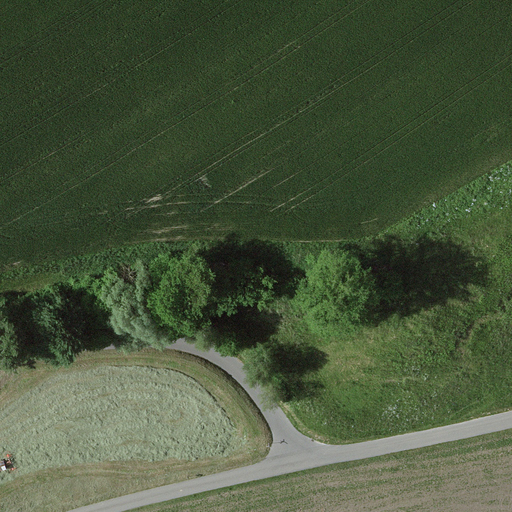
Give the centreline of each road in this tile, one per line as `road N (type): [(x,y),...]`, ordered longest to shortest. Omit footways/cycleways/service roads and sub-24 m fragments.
road 1 (unclassified): [(300,463),(241,372),(187,343),(130,339),(0,353)]
road 2 (unclassified): [(511,419),(300,463)]
road 3 (unclassified): [(300,463),(99,511)]
